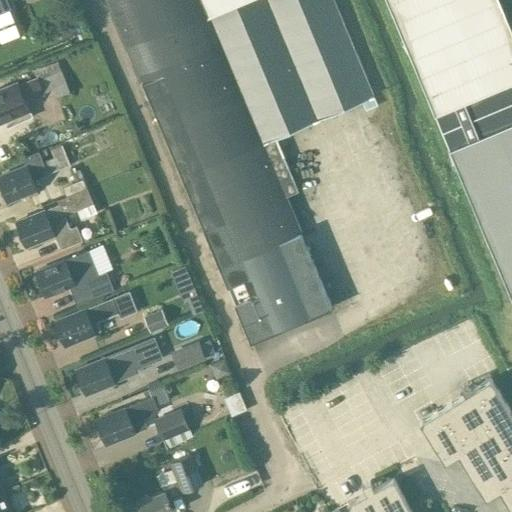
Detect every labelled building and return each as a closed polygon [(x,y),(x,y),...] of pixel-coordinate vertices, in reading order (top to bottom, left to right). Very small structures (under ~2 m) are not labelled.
[(0,0),(0,10),(11,6),(8,0),(0,0)] [(208,13),(202,0),(106,0),(142,84),(224,50),(208,13)] [(202,0),(208,13),(238,0),(202,0)] [(333,0),(238,0),(208,13),(224,50),(262,141),(275,136),(359,102),(363,112),(372,108),(368,98),(373,96),(333,0)] [(511,33),(498,0),(386,0),(511,298),(511,33)] [(142,84),(188,192),(269,158),(262,141),(224,50),(142,84)] [(70,91),(58,61),(35,71),(38,78),(19,86),(18,82),(0,88),(0,122),(4,121),(7,127),(32,117),(25,101),(53,89),(56,97),(70,91)] [(188,192),(203,229),(284,195),(297,190),(275,136),(262,141),(269,158),(188,192)] [(39,151),(24,157),(27,166),(0,176),(0,184),(7,201),(37,189),(33,179),(70,164),(66,153),(44,162),(39,151)] [(73,182),(76,191),(87,187),(83,178),(73,182)] [(59,204),(15,222),(25,247),(55,235),(61,249),(82,240),(77,226),(70,229),(65,215),(78,210),(81,217),(97,211),(93,203),(87,187),(76,191),(66,196),(66,197),(57,200),(59,204)] [(284,195),(203,229),(250,341),(330,307),(284,195)] [(106,271),(98,275),(88,250),(35,271),(36,275),(35,276),(34,278),(37,284),(39,285),(40,285),(45,296),(69,287),(76,304),(113,289),(106,271)] [(129,291),(101,303),(55,322),(65,346),(101,331),(97,321),(118,312),(120,317),(137,310),(129,291)] [(187,299),(193,313),(204,309),(198,294),(187,299)] [(151,331),(168,324),(162,310),(146,317),(151,331)] [(153,338),(74,370),(75,371),(85,395),(114,382),(117,381),(112,370),(132,362),(134,369),(161,358),(153,338)] [(184,345),(171,350),(178,368),(191,362),(205,357),(198,340),(184,345)] [(229,372),(223,358),(208,365),(215,379),(229,372)] [(511,511),(511,413),(491,378),(472,389),(468,382),(460,387),(465,394),(419,422),(445,463),(458,455),(485,499),(499,491),(511,511)] [(168,399),(163,385),(149,391),(152,397),(95,420),(104,444),(147,427),(143,417),(158,410),(156,404),(168,399)] [(193,437),(181,407),(154,419),(166,449),(193,437)] [(164,491),(137,502),(140,511),(169,511),(172,511),(167,498),(202,484),(190,455),(170,463),(177,481),(162,487),(164,491)] [(411,511),(393,477),(374,488),(370,480),(362,484),(366,492),(346,502),(351,511),(411,511)] [(11,511),(3,491),(0,492),(0,511),(11,511)]
